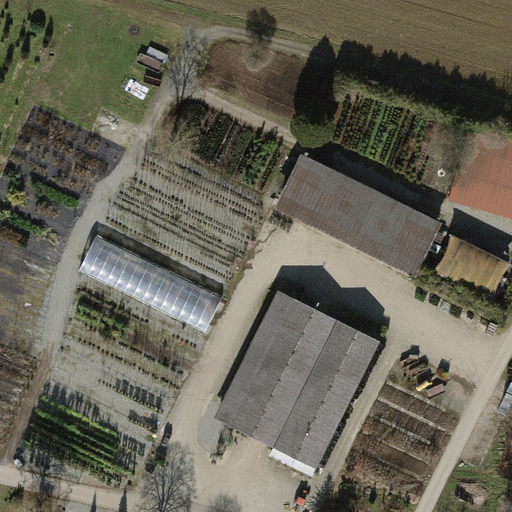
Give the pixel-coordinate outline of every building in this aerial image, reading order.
[(453,200),(511,216),(511,138),(473,128),(453,200)] [(292,210),(424,274),(449,222),(317,158),(292,210)] [(440,269),(497,297),(511,267),(511,260),(458,234),(440,269)] [(205,335),(223,299),(101,239),(84,274),(205,335)] [(289,446),(350,322),(292,293),(230,417),(289,446)] [(328,465),(390,342),(350,322),(289,446),(328,465)]
